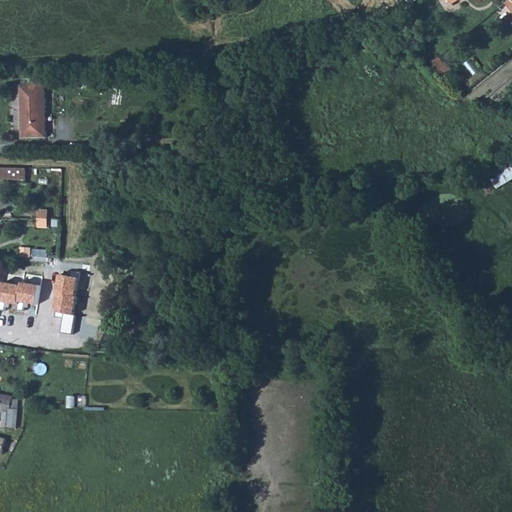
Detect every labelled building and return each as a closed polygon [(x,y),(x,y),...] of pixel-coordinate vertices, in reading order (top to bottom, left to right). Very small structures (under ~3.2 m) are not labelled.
[(21,85),(22,138),(48,137),(46,78),(22,78),(22,85),(21,85)] [(511,160),(489,174),(498,189),(511,180),(511,160)] [(5,170),(4,182),(26,182),(26,170),(5,170)] [(28,334),(34,335),(35,329),(28,328),(30,321),(35,286),(17,283),(9,333),(8,336),(27,339),(28,334)] [(30,321),(28,328),(35,329),(36,329),(37,322),(30,321)] [(0,394),(0,412),(5,413),(4,422),(0,421),(0,427),(17,430),(19,410),(13,409),(16,398),(0,394)]
